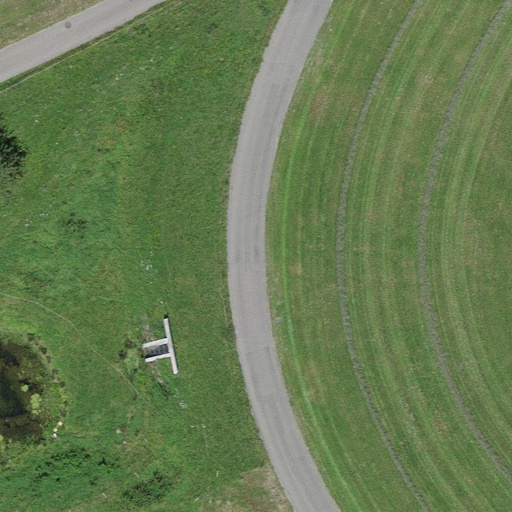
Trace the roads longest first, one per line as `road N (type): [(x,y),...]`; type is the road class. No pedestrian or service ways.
road 1 (residential): [(312,0),(255,128),(251,280),(289,466),(317,511)]
road 2 (residential): [(139,0),(0,65)]
